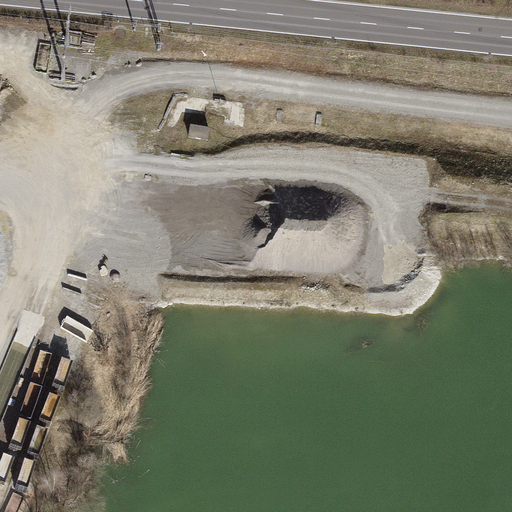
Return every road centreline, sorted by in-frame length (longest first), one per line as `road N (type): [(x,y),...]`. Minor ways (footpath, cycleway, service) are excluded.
road 1 (track): [(511,103),(209,67),(110,85),(25,147),(0,231)]
road 2 (secondary): [(511,34),(147,0)]
